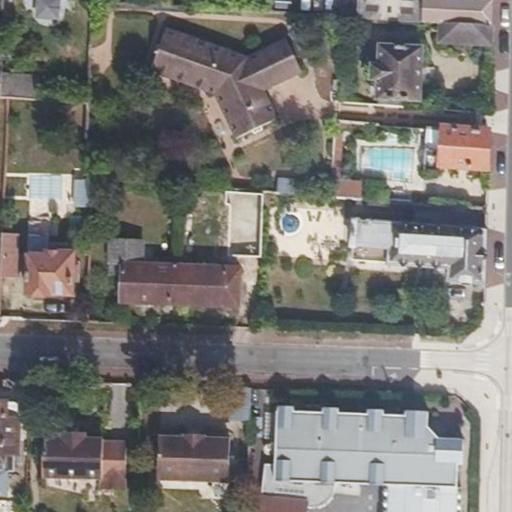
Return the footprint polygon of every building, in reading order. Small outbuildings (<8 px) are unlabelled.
[(493,25),(493,0),(362,0),(361,17),(443,23),(493,25)] [(493,44),(493,25),(443,23),(443,42),(493,44)] [(249,60),(168,36),(155,78),(221,99),(243,139),(284,118),(269,91),(305,71),(289,39),(249,60)] [(381,79),(380,97),(421,100),(423,48),(382,47),(382,64),(375,65),(375,78),(381,79)] [(3,97),(38,99),(40,75),(3,73),(3,97)] [(490,169),(490,132),(445,129),(444,149),(428,148),(426,171),(442,172),(443,166),(490,169)] [(79,206),(93,207),(94,179),(79,180),(79,206)] [(243,272),(262,273),(264,201),(245,200),(243,272)] [(486,281),(487,232),(357,222),(354,260),(452,267),(452,279),(486,281)] [(3,235),(2,276),(16,277),(18,235),(3,235)] [(123,302),(173,303),(175,265),(170,264),(145,264),(144,241),(111,240),(109,275),(124,275),(123,302)] [(48,256),(30,255),(29,292),(74,293),(76,251),(48,250),(48,256)] [(175,265),(173,303),(240,306),(240,267),(175,265)] [(254,388),(234,388),(233,422),(253,423),(254,388)] [(7,421),(8,403),(0,402),(0,496),(12,496),(13,471),(18,472),(20,422),(7,421)] [(21,403),(8,403),(7,421),(20,422),(21,403)] [(437,437),(428,425),(429,413),(409,412),(409,417),(386,417),(386,411),(371,411),(371,416),(341,415),(341,410),(325,410),(325,414),(296,413),(296,408),(280,408),(278,481),(367,484),(391,462),(401,473),(387,486),(456,488),(456,464),(463,464),(463,440),(437,437)] [(437,418),(428,425),(437,437),(447,427),(437,418)] [(45,439),(43,478),(103,481),(103,492),(126,493),(128,445),(105,444),(105,441),(85,440),(85,434),(60,433),(60,439),(45,439)] [(187,441),(160,440),(160,482),(230,484),(231,442),(207,441),(207,436),(188,436),(187,441)] [(391,462),(367,484),(387,486),(401,473),(391,462)] [(455,511),(456,488),(387,486),(386,511),(455,511)] [(306,511),(307,502),(265,498),(263,511),(306,511)]
